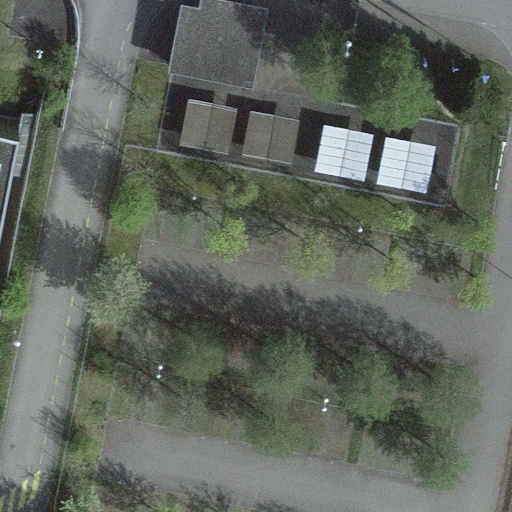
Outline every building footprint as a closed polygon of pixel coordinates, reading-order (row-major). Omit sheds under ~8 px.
[(180,16),(169,68),(246,83),(259,19),(207,9),(204,21),(180,16)] [(238,104),(189,95),(181,140),(229,150),(238,104)] [(299,116),(250,106),(241,152),(290,162),(299,116)] [(0,204),(16,123),(0,120),(0,204)] [(372,130),(323,121),(314,166),(363,176),(372,130)] [(435,143),(386,133),(377,178),(426,188),(435,143)]
